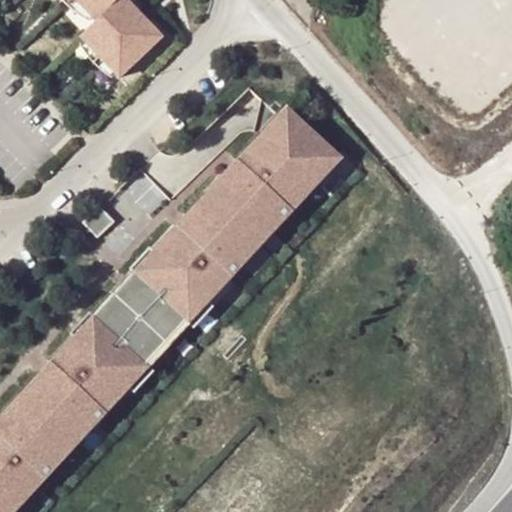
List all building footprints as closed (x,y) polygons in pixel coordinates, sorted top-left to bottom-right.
[(128,70),(170,30),(141,0),(94,0),(106,13),(89,29),(128,70)] [(337,157),(290,112),(283,119),(331,164),(337,157)] [(0,417),(0,511),(122,385),(115,378),(135,357),(142,363),(182,321),(175,314),(195,293),(202,300),(331,164),(283,119),(154,255),(162,262),(81,346),(74,339),(0,417)] [(113,222),(99,207),(83,223),(97,238),(113,222)] [(154,255),(148,248),(67,333),(74,339),(81,346),(162,262),(154,255)] [(202,300),(195,293),(175,314),(182,321),(189,328),(209,306),(202,300)] [(142,363),(135,357),(115,378),(122,385),(129,391),(149,370),(142,363)]
